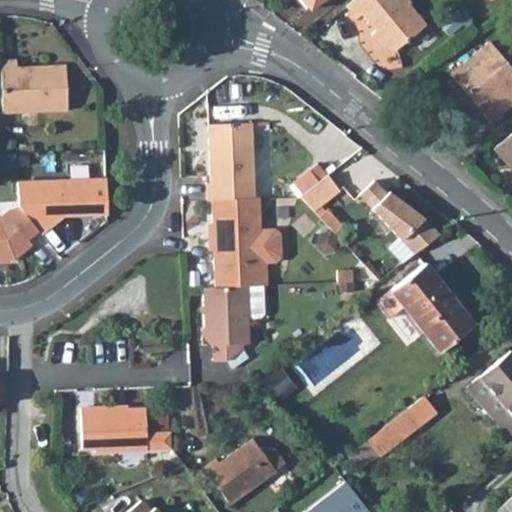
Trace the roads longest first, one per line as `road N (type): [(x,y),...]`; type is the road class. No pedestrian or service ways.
road 1 (residential): [(153,84),(155,188),(148,212),(56,293),(21,308)]
road 2 (residential): [(319,82),(511,238)]
road 3 (residential): [(34,511),(14,485),(21,308)]
road 4 (unknown): [(19,378),(186,358)]
